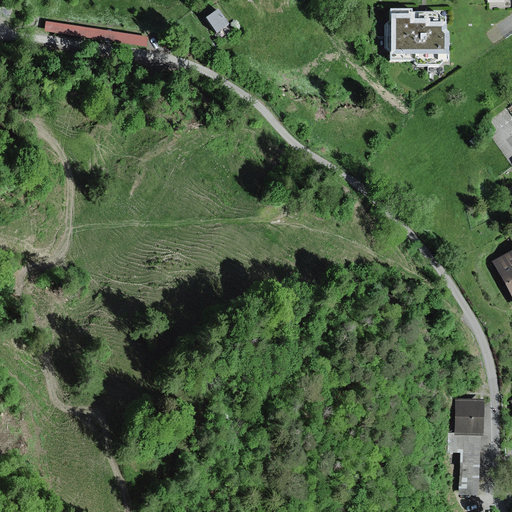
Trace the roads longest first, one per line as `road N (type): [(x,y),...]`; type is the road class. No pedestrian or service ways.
road 1 (unclassified): [(498,493),(486,352),(438,266),(395,217),(201,68),(0,32)]
road 2 (track): [(0,107),(63,150),(88,241),(66,265),(34,273),(29,283),(55,367),(54,399),(91,409),(104,424),(127,484),(127,511)]
